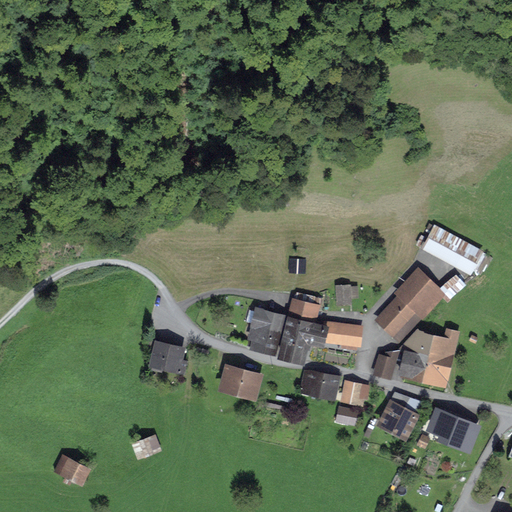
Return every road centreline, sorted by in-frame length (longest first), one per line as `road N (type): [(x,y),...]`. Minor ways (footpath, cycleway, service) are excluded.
road 1 (residential): [(135,265),(185,322),(227,349),(509,411)]
road 2 (track): [(0,323),(62,270),(135,265)]
